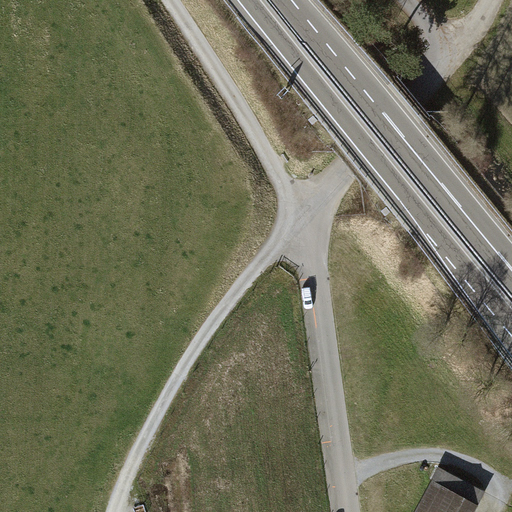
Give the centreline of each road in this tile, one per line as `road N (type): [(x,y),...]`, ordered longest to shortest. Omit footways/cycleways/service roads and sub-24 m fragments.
road 1 (trunk): [(249,0),(511,321)]
road 2 (trunk): [(511,282),(282,0)]
road 3 (residential): [(114,511),(197,345),(303,217)]
road 4 (residential): [(404,0),(457,48),(303,217)]
road 5 (residential): [(303,217),(347,511)]
road 6 (track): [(303,217),(170,0)]
road 7 (unknown): [(342,476),(392,440),(471,442),(510,468),(499,511)]
